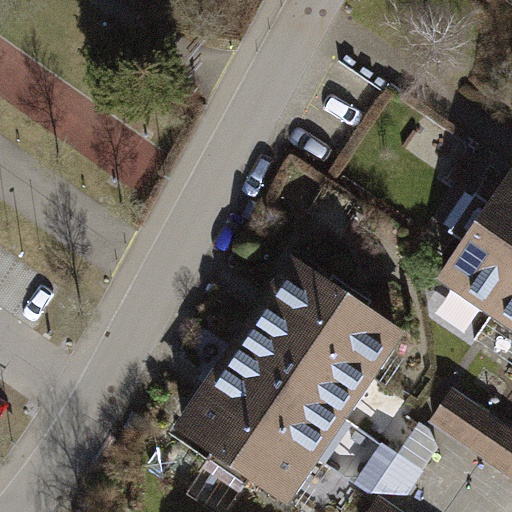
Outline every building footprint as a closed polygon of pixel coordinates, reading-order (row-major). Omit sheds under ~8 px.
[(494,314),(511,287),(511,176),(443,279),(494,314)] [(402,334),(298,265),(268,309),(372,378),(402,334)] [(511,326),(511,287),(494,314),(511,326)] [(372,378),(268,309),(240,349),(345,419),(372,378)] [(345,419),(240,349),(211,393),(315,463),(345,419)] [(511,430),(456,392),(434,423),(511,477),(511,430)] [(315,463),(211,393),(184,433),(287,504),(315,463)] [(366,475),(407,501),(447,438),(423,423),(406,450),(389,439),(366,475)] [(393,511),(376,501),(368,511),(393,511)]
